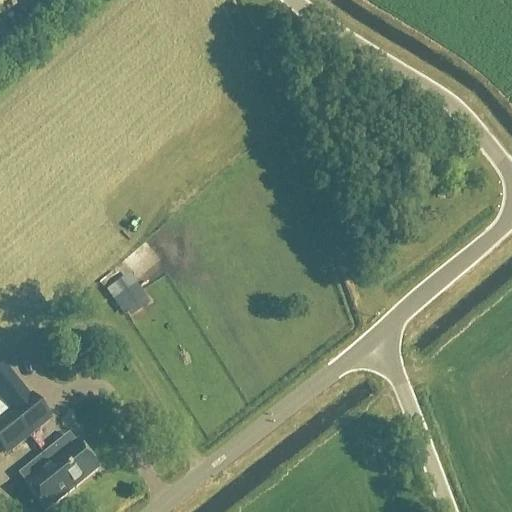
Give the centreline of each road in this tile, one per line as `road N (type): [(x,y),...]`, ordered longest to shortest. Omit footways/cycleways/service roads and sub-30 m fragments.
road 1 (unclassified): [(153,511),(383,329)]
road 2 (unclassified): [(511,170),(453,105),(292,0)]
road 3 (unclassified): [(451,511),(383,329)]
road 4 (unclassified): [(383,329),(511,217)]
